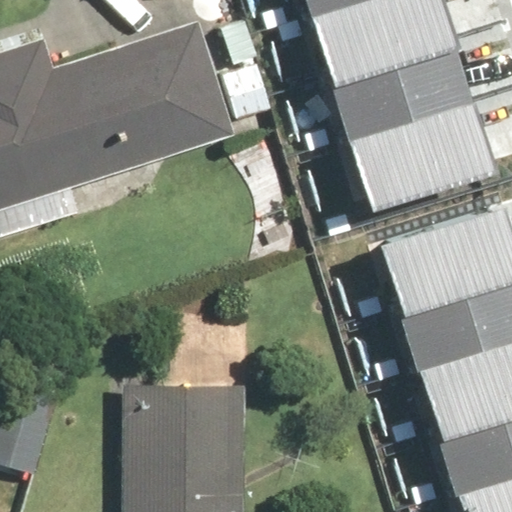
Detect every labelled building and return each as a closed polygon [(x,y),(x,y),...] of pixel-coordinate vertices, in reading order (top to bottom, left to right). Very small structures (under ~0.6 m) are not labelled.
[(307,0),(373,206),(499,167),(445,0),(307,0)] [(226,70),(206,10),(58,60),(48,28),(0,43),(0,240),(86,211),(78,187),(247,130),(242,116),(274,105),(259,59),(226,70)] [(380,240),(461,511),(511,511),(511,238),(502,204),(380,240)] [(73,374),(13,352),(0,386),(0,457),(36,471),(73,374)] [(250,511),(253,379),(128,376),(124,511),(250,511)]
